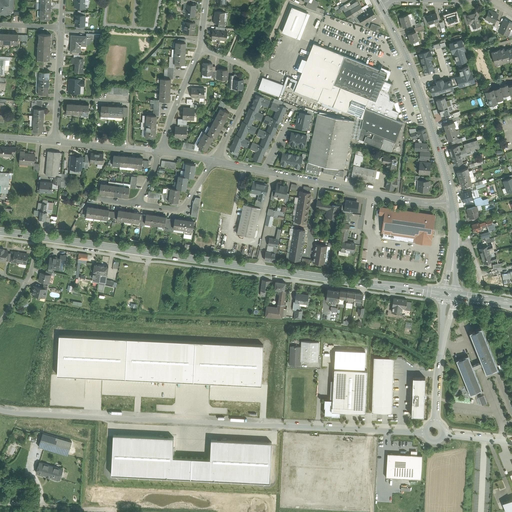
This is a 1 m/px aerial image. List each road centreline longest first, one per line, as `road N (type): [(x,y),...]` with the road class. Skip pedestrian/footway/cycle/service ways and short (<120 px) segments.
road 1 (secondary): [(0,231),(448,295)]
road 2 (unclassified): [(423,432),(21,411)]
road 3 (tertiary): [(451,202),(414,76),(378,4)]
road 4 (residential): [(451,202),(317,182)]
road 5 (unclassified): [(126,511),(0,503)]
road 6 (unclassified): [(448,295),(434,420)]
